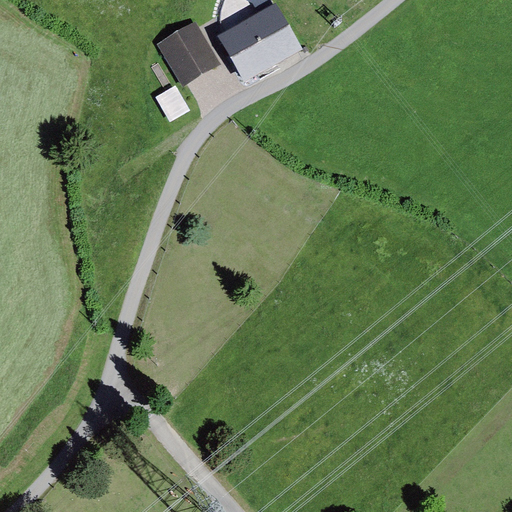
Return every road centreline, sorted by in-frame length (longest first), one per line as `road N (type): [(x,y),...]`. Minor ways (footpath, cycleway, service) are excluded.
road 1 (unclassified): [(19,511),(110,393),(160,218),(208,125),(396,0)]
road 2 (track): [(235,511),(144,409),(110,393)]
